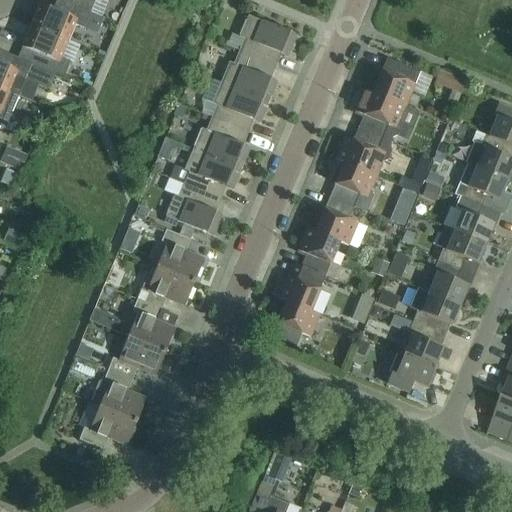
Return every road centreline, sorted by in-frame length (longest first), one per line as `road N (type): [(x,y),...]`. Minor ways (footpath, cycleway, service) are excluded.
road 1 (residential): [(348,0),(213,348)]
road 2 (tertiary): [(440,441),(213,348)]
road 3 (tertiary): [(213,348),(154,477),(113,511)]
road 4 (residential): [(440,441),(511,264)]
